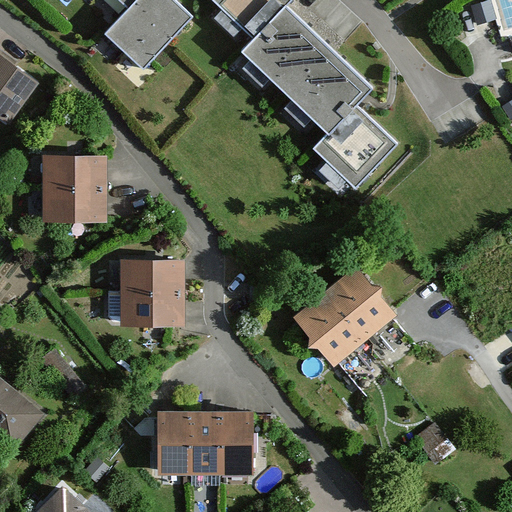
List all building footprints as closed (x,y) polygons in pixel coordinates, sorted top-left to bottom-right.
[(136,0),(144,7),(124,33),(165,71),(214,13),(197,0),(136,0)] [(236,0),(235,2),(278,44),(265,59),(347,134),(336,149),(377,189),(415,146),(378,110),(394,92),(314,8),(318,0),(236,0)] [(502,31),(511,30),(511,0),(485,0),(488,18),(501,17),(502,31)] [(0,51),(0,116),(7,122),(38,79),(0,51)] [(41,152),(41,218),(103,219),(104,153),(41,152)] [(181,257),(118,256),(117,320),(181,321),(181,257)] [(357,269),(295,319),(333,366),(395,316),(357,269)] [(0,375),(0,437),(14,450),(45,417),(0,375)] [(250,408),(154,407),(153,472),(249,474),(250,408)] [(93,511),(59,481),(30,511),(93,511)]
